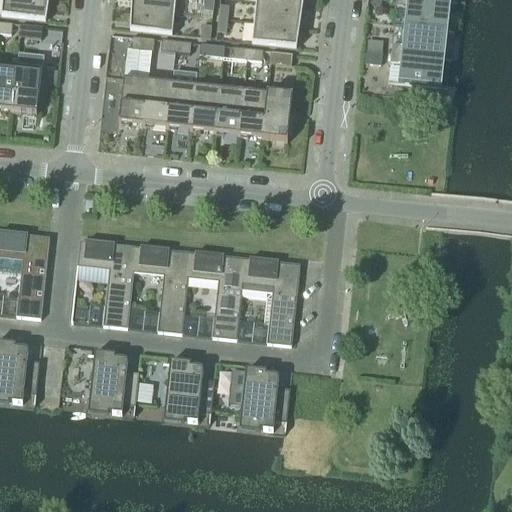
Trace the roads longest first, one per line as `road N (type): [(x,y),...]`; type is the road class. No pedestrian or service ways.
road 1 (residential): [(341,206),(326,358),(318,364),(55,337)]
road 2 (residential): [(323,204),(71,175)]
road 3 (residential): [(323,204),(344,0)]
road 4 (residential): [(71,175),(89,0)]
road 5 (residential): [(511,224),(341,206)]
road 6 (residential): [(55,337),(71,175)]
